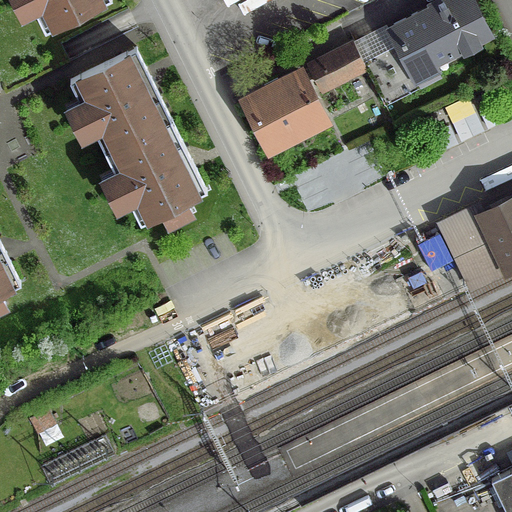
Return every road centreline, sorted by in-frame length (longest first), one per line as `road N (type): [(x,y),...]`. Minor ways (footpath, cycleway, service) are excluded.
road 1 (residential): [(168,0),(296,253)]
road 2 (residential): [(511,152),(296,253)]
road 3 (residential): [(296,253),(193,301),(185,322)]
